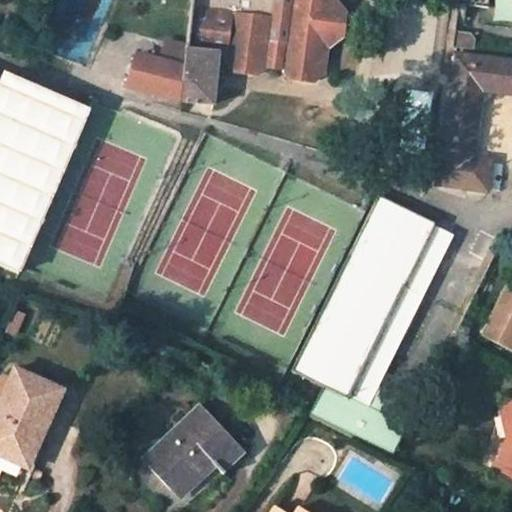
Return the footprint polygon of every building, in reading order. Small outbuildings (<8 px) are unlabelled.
[(267,67),(282,69),(292,80),(314,82),(326,73),(329,48),(345,36),(348,11),(337,0),(193,0),(189,50),(188,68),(185,100),(214,104),(220,54),(227,55),(227,63),(233,71),(259,75),(267,67)] [(459,0),(452,48),(474,51),(475,40),(471,34),(463,32),(468,6),(489,9),(490,0),(459,0)] [(437,183),(487,191),(487,190),(500,191),(503,165),(490,163),(490,161),(472,159),(481,89),(511,92),(511,62),(457,54),(437,183)] [(138,56),(129,84),(185,100),(188,68),(138,56)] [(0,265),(15,272),(86,109),(3,73),(0,80),(0,265)] [(381,198),(294,371),(347,397),(349,394),(370,405),(423,296),(444,252),(452,236),(434,227),(435,225),(381,198)] [(511,287),(509,286),(483,335),(511,350),(511,287)] [(63,391),(16,368),(0,403),(0,467),(24,479),(19,490),(24,493),(34,470),(28,468),(63,391)] [(509,439),(494,468),(511,477),(511,400),(511,399),(503,414),(509,439)] [(241,452),(199,408),(145,459),(181,496),(207,471),(211,474),(217,467),(221,472),(241,452)]
